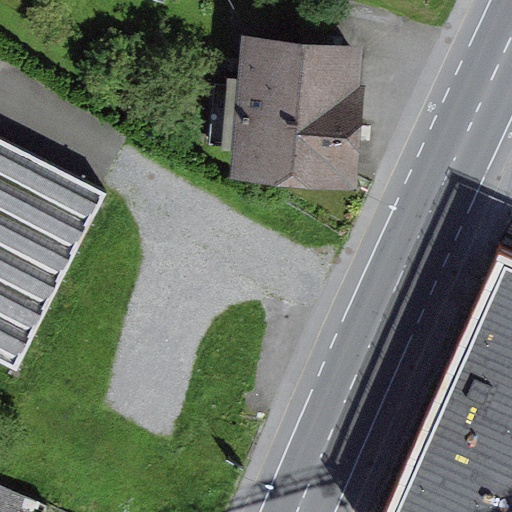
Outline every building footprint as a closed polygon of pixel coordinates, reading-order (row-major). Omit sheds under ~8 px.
[(376,47),(263,38),(259,85),(254,140),(252,161),(365,171),(376,47)] [(259,85),(231,83),(226,138),(254,140),(259,85)] [(0,131),(0,351),(17,361),(107,185),(0,131)] [(164,430),(172,395),(267,415),(308,228),(188,202),(171,278),(149,273),(118,420),(164,430)] [(511,511),(511,266),(401,511),(511,511)] [(0,511),(58,511),(62,503),(0,480),(0,511)]
